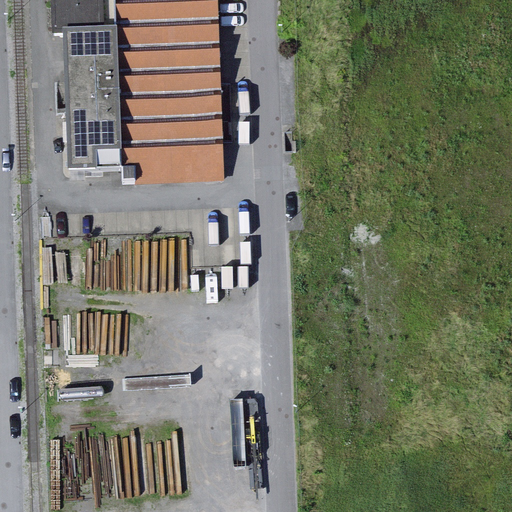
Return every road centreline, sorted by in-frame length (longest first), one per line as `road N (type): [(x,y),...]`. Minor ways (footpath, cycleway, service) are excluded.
road 1 (residential): [(269,0),(289,511)]
road 2 (residential): [(0,44),(17,511)]
